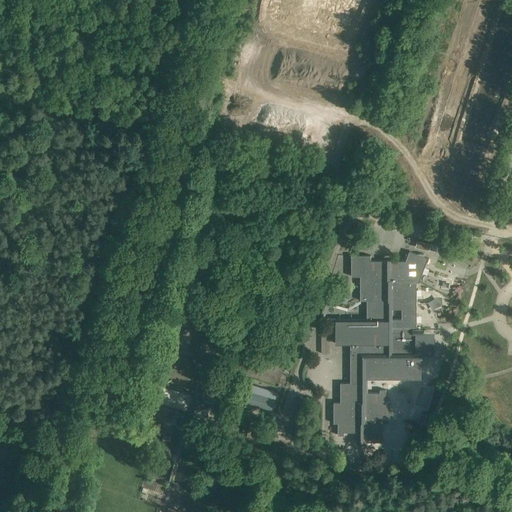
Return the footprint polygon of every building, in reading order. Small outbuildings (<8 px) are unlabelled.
[(431,244),(430,249),(439,251),(450,254),(451,248),(445,246),(441,245),(431,243),(431,244)] [(384,422),(390,422),(390,418),(391,418),(391,416),(390,416),(390,401),(386,401),(386,389),(380,389),(380,392),(366,392),(366,379),(421,379),(421,352),(414,352),(414,332),(417,332),(417,281),(419,282),(428,258),(409,251),(406,261),(371,261),(371,255),(351,255),(351,276),(360,276),(360,300),(367,300),(367,320),(336,320),(336,343),(350,343),(350,383),(340,383),(340,402),(334,402),(334,423),(338,423),(338,435),(344,435),(344,432),(357,432),(357,442),(384,442),(384,422)] [(213,341),(198,337),(195,348),(210,352),(213,341)] [(152,374),(149,383),(157,385),(158,382),(160,382),(161,377),(152,374)] [(277,393),(249,384),(243,401),(272,410),(277,393)] [(198,397),(195,408),(208,412),(211,403),(204,400),(204,399),(198,397)] [(106,402),(102,414),(112,417),(116,405),(106,402)] [(183,446),(199,451),(203,437),(187,433),(183,446)] [(31,441),(2,436),(0,448),(0,452),(29,457),(31,441)]
